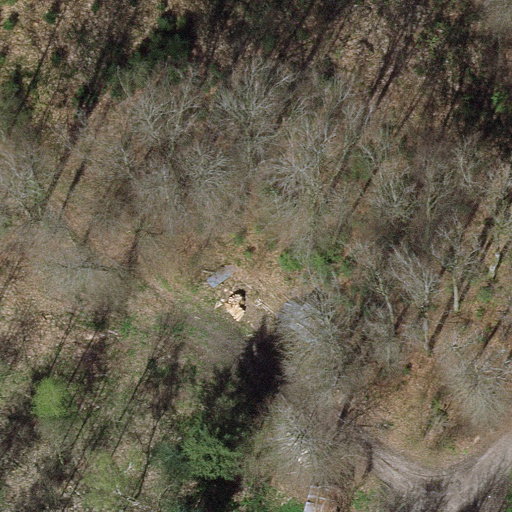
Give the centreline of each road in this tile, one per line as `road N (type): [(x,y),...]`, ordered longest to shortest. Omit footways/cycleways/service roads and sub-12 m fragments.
road 1 (track): [(0,162),(426,508)]
road 2 (track): [(426,508),(511,405)]
